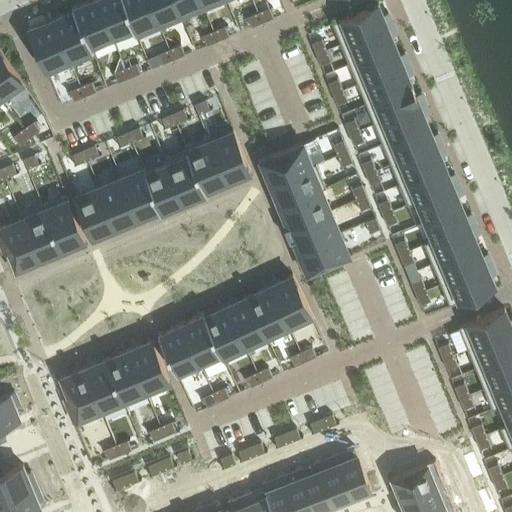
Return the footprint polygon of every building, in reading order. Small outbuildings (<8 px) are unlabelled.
[(98,0),(84,0),(73,5),(74,8),(75,8),(91,46),(93,45),(114,37),(98,0)] [(98,0),(114,37),(134,28),(136,28),(124,0),(98,0)] [(124,0),(136,28),(134,28),(136,32),(159,22),(150,0),(124,0)] [(176,0),(150,0),(159,22),(181,13),(176,0)] [(202,0),(176,0),(181,13),(204,3),(202,0)] [(379,2),(333,21),(342,42),(393,21),(388,11),(383,13),(379,2)] [(270,6),(259,11),(263,21),(274,16),(270,6)] [(74,8),(53,17),(71,59),(72,58),(94,49),(93,45),(91,46),(75,8),(74,8)] [(259,11),(248,15),(252,26),(263,21),(259,11)] [(53,17),(30,27),(30,28),(49,73),(73,63),(72,58),(71,59),(53,17)] [(393,21),(342,42),(350,62),(396,43),(392,34),(397,32),(393,21)] [(225,24),(214,29),(219,39),(230,35),(225,24)] [(214,29),(203,34),(207,44),(219,39),(214,29)] [(323,37),(312,42),(317,53),(327,48),(323,37)] [(181,43),(170,48),(174,58),(185,53),(181,43)] [(396,43),(350,62),(358,82),(409,61),(405,51),(400,53),(396,43)] [(0,91),(5,99),(26,85),(0,46),(0,91)] [(170,48),(159,52),(163,62),(174,58),(170,48)] [(327,48),(317,53),(321,64),(332,60),(327,48)] [(137,61),(126,66),(130,76),(141,71),(137,61)] [(409,61),(358,82),(367,102),(412,83),(408,74),(414,72),(409,61)] [(126,66),(115,71),(119,81),(130,76),(126,66)] [(339,77),(329,82),(333,93),(344,88),(339,77)] [(92,80),(81,84),(86,95),(97,90),(92,80)] [(412,83),(367,102),(375,122),(426,101),(422,91),(416,93),(412,83)] [(81,84),(70,89),(74,99),(86,95),(81,84)] [(344,88),(333,93),(338,104),(348,99),(344,88)] [(206,98),(195,102),(199,113),(210,108),(206,98)] [(426,101),(375,122),(383,142),(429,123),(425,114),(430,112),(426,101)] [(184,107),(173,111),(177,122),(188,117),(184,107)] [(173,111),(162,116),(166,126),(177,122),(173,111)] [(356,117),(345,122),(350,133),(360,128),(356,117)] [(34,120),(24,127),(30,136),(40,129),(34,120)] [(429,123),(383,142),(392,163),(443,141),(438,131),(433,133),(429,123)] [(140,125),(129,130),(133,140),(144,135),(140,125)] [(24,127),(14,133),(21,142),(30,136),(24,127)] [(360,128),(350,133),(355,144),(365,139),(360,128)] [(211,138),(210,139),(228,180),(251,171),(234,129),(211,138)] [(129,130),(118,135),(122,145),(133,140),(129,130)] [(209,134),(185,144),(186,147),(188,147),(205,189),(207,189),(228,180),(210,139),(211,138),(209,134)] [(344,138),(334,142),(338,153),(348,149),(344,138)] [(303,141),(261,158),(271,182),(313,164),(312,163),(303,141)] [(443,141),(392,163),(400,183),(446,164),(442,154),(447,152),(443,141)] [(95,144),(84,148),(88,158),(100,154),(95,144)] [(186,147),(165,156),(166,161),(167,160),(185,202),(208,192),(207,189),(205,189),(188,147),(186,147)] [(84,148),(73,153),(77,163),(88,158),(84,148)] [(348,149),(338,153),(343,165),(353,160),(348,149)] [(35,152),(24,157),(28,167),(39,162),(35,152)] [(372,157),(362,162),(367,173),(377,168),(372,157)] [(147,169),(145,170),(161,208),(160,209),(161,212),(185,202),(167,160),(166,161),(147,169)] [(313,164),(271,182),(280,204),(322,186),(322,187),(327,185),(317,161),(312,163),(313,164)] [(13,162),(2,166),(6,176),(17,172),(13,162)] [(446,164),(400,183),(409,204),(417,200),(417,199),(459,181),(455,171),(450,173),(446,164)] [(145,166),(122,176),(139,217),(160,209),(161,208),(145,170),(147,169),(145,166)] [(377,168),(367,173),(371,184),(382,180),(377,168)] [(122,176),(99,185),(117,227),(139,217),(122,176)] [(459,181),(417,199),(417,200),(425,219),(462,204),(458,194),(463,192),(459,181)] [(362,183),(352,187),(357,198),(367,194),(362,183)] [(99,185),(76,195),(93,236),(117,227),(99,185)] [(322,186),(280,204),(288,223),(288,224),(289,226),(331,209),(322,187),(322,186)] [(67,193),(43,203),(62,249),(86,239),(67,193)] [(367,194),(357,198),(361,209),(371,205),(367,194)] [(389,198),(379,202),(383,213),(394,209),(389,198)] [(43,203),(20,212),(22,217),(23,216),(40,258),(62,249),(43,203)] [(462,204),(425,219),(433,238),(433,239),(476,221),(471,211),(466,213),(462,204)] [(288,224),(285,225),(290,238),(294,237),(298,248),(340,231),(331,209),(289,226),(288,224)] [(394,209),(383,213),(388,224),(398,220),(394,209)] [(22,217),(0,225),(0,241),(3,249),(8,247),(17,268),(40,258),(23,216),(22,217)] [(376,216),(366,220),(371,231),(381,227),(376,216)] [(433,238),(424,242),(433,263),(479,243),(475,234),(480,232),(476,221),(433,239),(433,238)] [(340,231),(298,248),(307,269),(308,272),(350,254),(340,231)] [(406,237),(395,242),(400,253),(410,249),(406,237)] [(479,243),(433,263),(441,282),(492,261),(488,251),(483,253),(479,243)] [(410,249),(400,253),(404,264),(415,260),(410,249)] [(492,261),(441,282),(450,303),(496,284),(491,274),(497,272),(493,264),(492,261)] [(293,272),(270,283),(291,328),(314,317),(293,272)] [(422,277),(412,282),(416,293),(427,288),(422,277)] [(270,283),(248,293),(269,338),(291,328),(270,283)] [(427,288),(416,293),(421,304),(431,299),(427,288)] [(248,293),(226,303),(246,344),(245,345),(247,349),(269,338),(248,293)] [(206,313),(205,313),(224,354),(225,354),(245,345),(246,344),(226,303),(206,313)] [(505,307),(459,326),(468,347),(511,328),(511,316),(509,317),(505,307)] [(205,309),(181,320),(203,366),(226,355),(225,354),(224,354),(205,313),(206,313),(205,309)] [(181,320),(159,331),(180,376),(203,366),(181,320)] [(511,328),(468,347),(476,367),(511,351),(511,328)] [(153,337),(129,347),(146,389),(170,379),(153,337)] [(449,342),(439,346),(443,357),(454,353),(449,342)] [(312,345),(301,350),(306,360),(317,355),(312,345)] [(129,347),(107,356),(124,398),(125,398),(146,389),(129,347)] [(301,350),(290,355),(295,365),(306,360),(301,350)] [(511,351),(476,367),(484,387),(511,375),(511,351)] [(454,353),(443,357),(448,368),(458,364),(454,353)] [(107,356),(85,366),(104,412),(127,402),(125,398),(124,398),(107,356)] [(268,365),(258,370),(262,380),(273,375),(268,365)] [(85,366),(61,375),(70,396),(65,398),(74,419),(79,417),(81,422),(104,412),(85,366)] [(258,370),(247,375),(251,385),(262,380),(258,370)] [(511,375),(484,387),(493,407),(502,404),(501,403),(511,398),(511,375)] [(465,382),(455,386),(460,397),(470,393),(465,382)] [(225,385),(214,390),(219,400),(230,395),(225,385)] [(0,439),(7,436),(1,424),(21,416),(16,405),(20,403),(15,390),(0,395),(0,439)] [(214,390),(203,395),(208,406),(219,400),(214,390)] [(470,393),(460,397),(464,408),(475,404),(470,393)] [(511,398),(501,403),(502,404),(509,422),(510,423),(511,421),(511,398)] [(334,412),(322,416),(326,426),(338,422),(334,412)] [(322,416),(311,420),(315,431),(326,426),(322,416)] [(172,420),(161,425),(165,435),(176,430),(172,420)] [(482,421),(472,426),(476,436),(476,437),(487,432),(482,421)] [(509,422),(501,426),(510,447),(511,446),(511,421),(510,423),(509,422)] [(161,425),(150,429),(154,439),(165,435),(161,425)] [(298,426),(287,430),(291,440),(302,436),(298,426)] [(287,430),(275,434),(279,445),(291,440),(287,430)] [(487,432),(476,437),(481,448),(491,444),(487,432)] [(128,438),(117,443),(121,453),(132,449),(128,438)] [(262,440),(251,444),(255,454),(266,450),(262,440)] [(117,443),(106,448),(110,458),(121,453),(117,443)] [(251,444),(240,448),(244,459),(255,454),(251,444)] [(355,444),(336,451),(353,495),(372,488),(358,453),(355,444)] [(189,447),(177,452),(181,462),(193,457),(189,447)] [(233,451),(222,455),(226,465),(237,461),(233,451)] [(336,451),(318,458),(335,502),(353,495),(336,451)] [(474,451),(463,455),(468,466),(478,462),(474,451)] [(171,454),(160,459),(164,469),(175,464),(171,454)] [(318,458),(300,465),(317,509),(335,502),(318,458)] [(427,461),(393,476),(401,495),(444,477),(436,458),(427,461)] [(160,459),(149,463),(153,473),(164,469),(160,459)] [(0,460),(0,499),(37,484),(31,470),(27,471),(23,463),(4,471),(0,460)] [(478,462),(468,466),(473,477),(483,473),(478,462)] [(499,462),(488,466),(493,477),(503,473),(499,462)] [(300,465),(282,472),(297,511),(309,511),(317,509),(300,465)] [(136,469),(125,473),(129,484),(140,479),(136,469)] [(264,479),(262,480),(264,483),(265,483),(276,511),(297,511),(282,472),(264,479)] [(125,473),(114,478),(118,488),(129,484),(125,473)] [(503,473),(493,477),(498,488),(508,484),(503,473)] [(444,477),(401,495),(407,509),(407,510),(407,511),(409,511),(451,495),(444,477)] [(264,483),(247,490),(256,511),(276,511),(265,483),(264,483)] [(37,484),(0,499),(0,511),(35,511),(43,509),(39,500),(43,499),(37,484)] [(488,486),(478,491),(483,502),(493,497),(488,486)] [(256,511),(247,490),(228,497),(234,511),(256,511)] [(407,511),(407,510),(404,511),(403,511),(458,511),(451,495),(409,511),(407,511)] [(224,511),(219,497),(200,505),(202,511),(224,511)] [(493,497),(483,502),(486,511),(489,511),(497,509),(493,497)]
